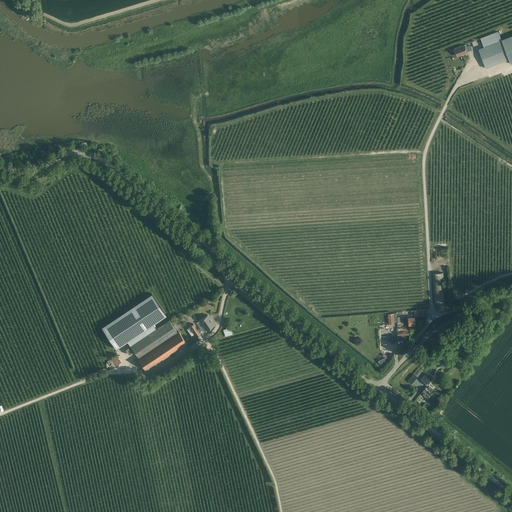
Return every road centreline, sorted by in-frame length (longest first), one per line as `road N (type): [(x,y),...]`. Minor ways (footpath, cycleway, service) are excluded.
road 1 (tertiary): [(377,388),(96,157),(65,153),(25,172),(0,166)]
road 2 (tertiary): [(511,495),(377,388)]
road 3 (track): [(212,249),(211,180),(200,159),(195,107)]
